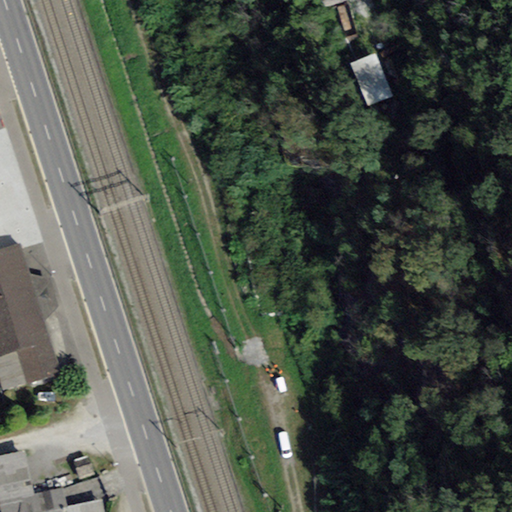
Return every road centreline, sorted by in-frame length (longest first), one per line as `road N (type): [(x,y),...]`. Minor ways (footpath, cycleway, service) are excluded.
road 1 (primary): [(165,511),(0,12)]
road 2 (unclassified): [(274,360),(297,511)]
